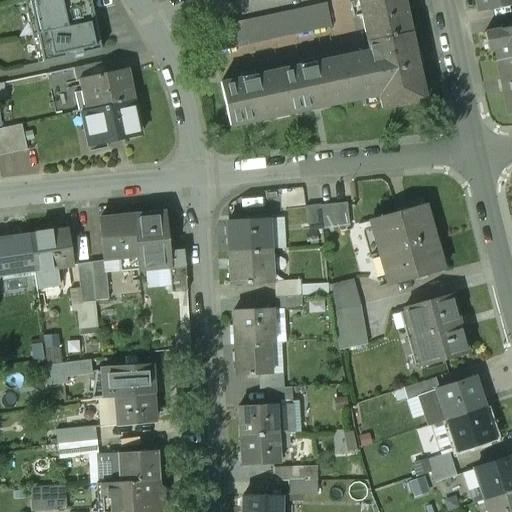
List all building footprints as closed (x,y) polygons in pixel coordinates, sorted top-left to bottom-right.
[(36,34),(95,22),(90,0),(29,0),(36,34)] [(425,99),(403,0),(358,0),(370,52),(338,59),(347,102),(379,95),(382,109),(425,99)] [(511,2),(511,0),(476,0),(479,10),(511,2)] [(331,27),(326,4),(209,29),(214,53),(331,27)] [(95,22),(36,34),(42,63),(101,50),(95,22)] [(494,48),(497,60),(511,57),(511,26),(484,33),(487,49),(494,48)] [(511,113),(511,57),(497,60),(508,114),(511,113)] [(338,59),(221,84),(230,126),(347,102),(338,59)] [(83,79),(102,75),(100,63),(73,68),(76,82),(83,81),(83,79)] [(102,75),(83,79),(83,81),(89,110),(133,100),(126,69),(102,75)] [(89,147),(140,136),(133,100),(89,110),(82,111),(89,147)] [(21,125),(0,129),(0,155),(26,150),(21,125)] [(320,205),(322,228),(349,224),(347,202),(320,205)] [(369,220),(378,252),(434,236),(425,204),(369,220)] [(307,229),(322,228),(320,205),(305,207),(307,229)] [(168,252),(164,213),(132,216),(138,270),(168,267),(170,267),(168,252)] [(132,216),(99,220),(103,258),(119,257),(120,272),(138,270),(132,216)] [(229,220),(230,250),(269,248),(268,219),(229,220)] [(73,266),(68,230),(28,236),(34,271),(36,289),(59,286),(57,268),(73,266)] [(34,271),(28,236),(0,239),(0,275),(2,276),(2,280),(22,277),(21,273),(34,271)] [(443,267),(434,236),(378,252),(387,284),(443,267)] [(270,264),(269,248),(230,250),(231,284),(268,282),(267,264),(270,264)] [(181,251),(168,252),(170,267),(168,267),(169,279),(183,278),(181,251)] [(77,265),(80,301),(95,299),(91,265),(91,263),(77,265)] [(91,265),(95,299),(109,298),(104,263),(91,265)] [(274,281),(275,297),(299,296),(298,280),(274,281)] [(329,294),(332,311),(359,304),(352,280),(328,286),(329,294)] [(451,292),(404,305),(420,365),(468,352),(451,292)] [(275,297),(275,310),(299,309),(299,296),(275,297)] [(332,311),(339,351),(368,345),(359,304),(332,311)] [(235,326),(236,344),(268,342),(273,342),(272,322),(270,322),(269,309),(233,310),(234,326),(235,326)] [(268,358),(268,342),(236,344),(238,375),(258,374),(265,374),(265,372),(264,358),(268,358)] [(61,376),(90,373),(88,360),(60,363),(60,364),(45,366),(48,386),(63,384),(61,376)] [(150,365),(96,371),(92,399),(116,397),(152,392),(150,365)] [(265,374),(258,374),(259,388),(271,387),(283,387),(283,371),(265,372),(265,374)] [(433,423),(446,419),(484,406),(473,376),(431,391),(423,394),(433,423)] [(408,399),(423,394),(431,391),(427,379),(404,387),(408,399)] [(276,405),(291,404),(292,404),(291,387),(283,387),(271,387),(271,403),(276,403),(276,405)] [(118,425),(154,421),(152,392),(116,397),(118,425)] [(239,405),(240,434),(289,432),(292,432),(291,404),(276,405),(276,403),(271,403),(239,405)] [(494,436),(484,406),(446,419),(456,449),(494,436)] [(64,430),(66,444),(96,440),(95,426),(64,430)] [(289,444),(289,432),(240,434),(241,464),(279,463),(278,447),(289,444)] [(66,444),(67,457),(98,454),(96,440),(66,444)] [(119,454),(121,482),(157,479),(155,451),(119,454)] [(426,460),(430,472),(450,465),(446,453),(426,460)] [(473,470),(484,499),(511,489),(511,460),(511,456),(473,470)] [(430,472),(434,482),(454,475),(450,465),(430,472)] [(315,467),(272,467),(272,481),(286,481),(315,481),(315,467)] [(158,487),(157,479),(121,482),(100,483),(102,511),(159,511),(159,503),(163,499),(162,490),(158,487)] [(315,481),(286,481),(287,495),(316,494),(315,481)] [(65,486),(29,489),(30,511),(44,511),(67,510),(65,486)] [(511,511),(511,489),(484,499),(487,511),(511,511)] [(242,496),(241,511),(279,511),(280,497),(242,496)]
